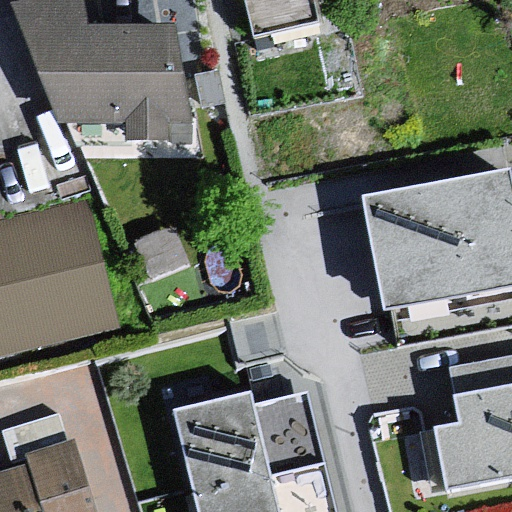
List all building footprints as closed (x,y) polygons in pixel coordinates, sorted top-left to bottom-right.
[(76,0),(32,0),(15,5),(55,118),(185,115),(183,20),(85,23),(76,0)] [(315,0),(244,0),(252,30),(319,14),(315,0)] [(511,201),(506,166),(364,192),(384,303),(511,280),(511,201)] [(0,368),(120,341),(90,212),(0,232),(0,230),(0,368)] [(511,356),(448,368),(458,423),(436,426),(448,489),(511,477),(511,356)] [(249,393),(173,410),(189,487),(322,457),(306,393),(252,405),(249,393)] [(0,511),(96,511),(76,436),(16,452),(19,463),(0,467),(0,511)] [(334,511),(322,457),(189,487),(195,511),(334,511)]
